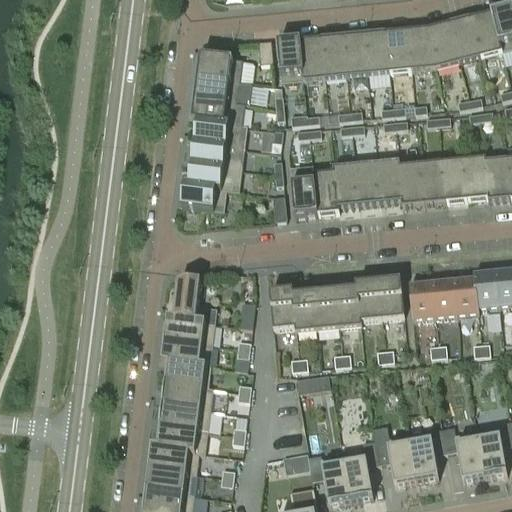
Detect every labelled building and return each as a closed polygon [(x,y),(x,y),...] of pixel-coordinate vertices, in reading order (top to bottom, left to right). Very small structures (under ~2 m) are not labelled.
[(511,13),(492,18),(502,58),(511,55),(511,13)] [(492,18),(471,24),(481,63),(502,58),(492,18)] [(449,29),(459,69),(481,63),(471,24),(449,29)] [(449,29),(430,34),(436,74),(459,69),(449,29)] [(414,76),(436,74),(430,34),(411,36),(414,76)] [(411,36),(389,38),(392,79),(414,76),(411,36)] [(366,40),(370,81),(392,79),(389,38),(366,40)] [(366,40),(344,42),(348,83),(370,81),(366,40)] [(326,85),(348,83),(344,42),(322,44),(326,85)] [(322,44),(300,46),(304,87),(326,85),(322,44)] [(278,48),(282,89),(304,87),(300,46),(278,48)] [(261,70),(274,69),(272,47),(259,48),(261,70)] [(201,61),(198,84),(241,89),(244,67),(201,61)] [(253,90),(241,89),(198,84),(196,105),(238,110),(238,109),(246,110),(251,111),(253,90)] [(511,96),(501,99),(503,107),(511,104),(511,96)] [(285,114),(284,103),(274,104),(275,115),(276,115),(285,114)] [(482,104),(470,106),(472,114),(483,112),(482,104)] [(193,127),(198,128),(198,127),(244,133),(244,132),(246,110),(238,109),(238,110),(196,105),(193,127)] [(470,106),(459,108),(460,116),(472,114),(470,106)] [(416,112),(416,120),(428,119),(427,111),(416,112)] [(394,114),(395,122),(406,121),(405,113),(404,113),(394,114)] [(286,126),(285,114),(276,115),(275,115),(276,127),(286,126)] [(394,114),(382,115),(383,124),(395,122),(394,114)] [(362,117),(351,118),(351,127),(363,126),(362,117)] [(351,118),(340,119),(340,128),(351,127),(351,118)] [(493,118),(481,119),(483,127),(494,125),(493,118)] [(481,119),(470,121),(471,129),(483,127),(481,119)] [(292,122),(293,132),(308,131),(307,121),(292,122)] [(319,121),(307,122),(308,131),(320,129),(319,121)] [(451,123),(439,124),(440,132),(451,131),(451,123)] [(439,124),(427,125),(428,133),(440,132),(439,124)] [(198,128),(195,149),(246,155),(248,132),(244,132),(244,133),(198,127),(198,128)] [(408,127),(396,128),(397,136),(408,135),(408,127)] [(396,128),(384,129),(385,137),(397,136),(396,128)] [(365,131),(353,132),(354,140),(365,139),(365,131)] [(353,132),(341,133),(342,141),(354,140),(353,132)] [(322,135),(310,136),(310,144),(322,143),(322,135)] [(274,136),(273,148),(283,149),(284,138),(274,136)] [(310,136),(298,137),(299,145),(310,144),(310,136)] [(245,155),(195,149),(193,170),(243,176),(245,155)] [(487,163),(465,165),(469,206),(489,204),(490,204),(487,166),(487,163)] [(489,208),(511,205),(511,203),(508,164),(487,166),(490,204),(489,204),(489,208)] [(443,167),(447,208),(469,206),(465,165),(443,167)] [(382,210),(402,208),(403,208),(400,171),(401,171),(400,167),(378,169),(382,210)] [(443,167),(422,169),(425,210),(447,208),(443,167)] [(272,169),(273,180),(275,180),(283,179),(282,168),(272,169)] [(378,169),(357,171),(360,212),(382,210),(378,169)] [(422,169),(401,171),(400,171),(403,208),(402,208),(403,213),(425,210),(422,169)] [(193,170),(190,191),(228,196),(227,197),(240,198),(243,176),(193,170)] [(334,173),(334,178),(335,178),(339,214),(360,212),(357,171),(334,173)] [(314,172),(291,174),(295,223),(318,221),(314,179),(315,179),(314,172)] [(314,179),(318,221),(340,218),(339,214),(335,178),(334,178),(315,179),(314,179)] [(285,191),(283,179),(275,180),(273,180),(275,192),(285,191)] [(225,218),(227,197),(228,196),(190,191),(185,190),(182,213),(225,218)] [(288,226),(286,203),(274,204),(276,228),(288,226)] [(500,314),(511,312),(511,276),(497,278),(500,314)] [(478,316),(479,316),(500,314),(497,278),(474,280),(475,284),(478,316)] [(475,284),(454,286),(457,323),(480,320),(479,316),(478,316),(475,284)] [(435,325),(457,323),(454,286),(432,289),(435,325)] [(174,325),(174,326),(205,329),(205,328),(216,330),(218,315),(206,314),(199,313),(202,287),(179,289),(174,325)] [(402,287),(380,289),(383,325),(405,323),(402,287)] [(356,291),(357,296),(358,296),(361,327),(362,327),(383,325),(380,289),(356,291)] [(413,327),(435,325),(432,289),(410,291),(413,327)] [(363,332),(362,327),(361,327),(358,296),(357,296),(337,298),(340,334),(363,332)] [(274,335),(295,333),(296,333),(293,302),(295,302),(294,297),(271,299),(274,335)] [(337,298),(315,300),(318,336),(340,334),(337,298)] [(315,300),(295,302),(293,302),(296,333),(295,333),(296,338),(318,336),(315,300)] [(256,310),(243,309),(240,333),(253,335),(256,310)] [(213,352),(216,330),(205,328),(205,329),(174,326),(174,325),(169,324),(166,346),(213,352)] [(213,352),(166,346),(163,368),(169,369),(169,368),(211,374),(211,373),(213,352)] [(238,355),(250,357),(251,349),(239,347),(238,355)] [(482,351),(483,363),(491,362),(490,350),(482,351)] [(438,352),(440,364),(448,363),(447,351),(438,352)] [(483,363),(482,351),(474,351),(475,363),(483,363)] [(440,364),(438,352),(430,353),(432,365),(440,364)] [(238,355),(237,363),(250,365),(250,357),(238,355)] [(386,357),(387,369),(395,368),(394,356),(386,357)] [(387,369),(386,357),(377,358),(379,370),(387,369)] [(343,361),(344,373),(352,372),(351,360),(343,361)] [(344,373),(343,361),(335,362),(336,374),(344,373)] [(300,365),(301,377),(309,376),(308,364),(300,365)] [(301,377),(300,365),(292,366),(293,378),(301,377)] [(209,395),(209,394),(212,373),(211,373),(211,374),(169,368),(169,369),(167,390),(209,395)] [(331,382),(299,383),(299,397),(332,396),(331,382)] [(167,390),(164,411),(211,417),(225,418),(228,397),(209,394),(209,395),(167,390)] [(239,399),(251,400),(252,392),(240,391),(239,399)] [(250,408),(251,400),(239,399),(238,407),(250,408)] [(208,439),(211,417),(164,411),(161,433),(208,439)] [(511,450),(511,440),(510,428),(497,430),(498,434),(477,438),(485,483),(507,479),(502,453),(511,450)] [(387,431),(373,434),(375,447),(379,469),(390,467),(394,491),(417,487),(409,442),(390,445),(387,431)] [(161,433),(159,453),(159,454),(200,459),(200,460),(206,461),(208,439),(161,433)] [(442,435),(446,458),(457,456),(463,487),(485,483),(477,438),(456,441),(455,433),(442,435)] [(234,442),(246,443),(247,435),(235,434),(234,442)] [(430,438),(409,442),(417,487),(439,483),(435,460),(446,458),(442,435),(430,437),(430,438)] [(246,443),(234,442),(233,450),(245,451),(246,443)] [(379,469),(375,447),(363,449),(364,455),(343,459),(351,506),(373,502),(368,471),(379,469)] [(192,481),(197,482),(200,460),(200,459),(159,454),(159,453),(153,453),(150,475),(192,480),(192,481)] [(308,459),(295,462),(298,478),(311,476),(308,461),(308,459)] [(329,510),(351,506),(343,459),(321,463),(321,459),(308,461),(311,476),(312,485),(324,483),(329,510)] [(192,481),(192,480),(150,475),(148,496),(190,502),(190,501),(192,481)] [(222,484),(234,485),(235,477),(223,476),(222,484)] [(234,485),(222,484),(221,492),(233,493),(234,485)] [(314,511),(312,495),(292,498),(294,511),(314,511)] [(148,496),(145,511),(207,511),(208,504),(194,502),(194,501),(190,501),(190,502),(148,496)]
